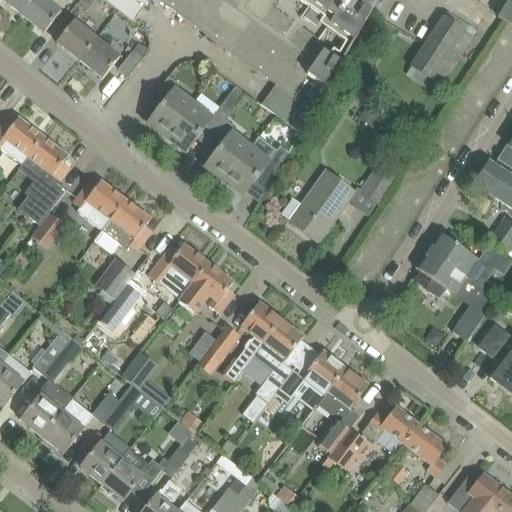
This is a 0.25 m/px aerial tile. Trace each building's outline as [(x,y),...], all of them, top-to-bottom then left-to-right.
[(33,0),(0,0),(21,16),(33,0)] [(61,12),(44,0),(33,0),(21,16),(44,34),(61,12)] [(81,0),(76,6),(86,13),(96,0),(81,0)] [(102,0),(133,24),(149,0),(102,0)] [(155,0),(276,86),(261,106),(300,134),(379,0),(155,0)] [(511,6),(507,3),(497,19),(511,28),(511,6)] [(425,47),(411,67),(438,86),(472,36),(445,17),(425,47)] [(57,44),(79,61),(96,40),(73,22),(57,44)] [(96,40),(79,61),(102,80),(119,59),(96,40)] [(138,45),(133,52),(143,60),(147,53),(138,45)] [(128,79),(143,60),(133,52),(117,71),(128,79)] [(148,125),(167,139),(193,106),(174,92),(179,85),(169,77),(153,97),(163,105),(148,125)] [(246,95),(235,88),(228,97),(238,105),(246,95)] [(201,134),(211,141),(226,121),(216,113),(211,119),(193,106),(167,139),(186,154),(201,134)] [(27,159),(43,139),(18,120),(13,126),(6,121),(0,128),(0,148),(1,149),(21,166),(27,159)] [(224,183),(250,149),(231,135),(236,129),(226,121),(211,141),(220,148),(205,168),(224,183)] [(43,139),(27,159),(21,166),(22,166),(19,170),(33,181),(32,182),(41,188),(32,201),(28,198),(18,210),(39,227),(68,189),(59,183),(69,169),(62,164),(68,157),(43,139)] [(258,177),(270,186),(289,154),(280,148),(273,157),(268,163),(250,149),(224,183),(243,197),(258,177)] [(497,200),(511,178),(488,162),(473,185),(497,200)] [(378,165),(362,189),(381,201),(379,204),(379,205),(397,178),(378,165)] [(354,193),(337,182),(326,174),(302,207),(293,200),(281,215),(291,222),(290,224),(318,244),(354,193)] [(511,210),(511,177),(511,178),(497,200),(511,210)] [(73,204),(80,209),(77,213),(102,233),(126,202),(100,183),(95,189),(88,184),(73,204)] [(268,215),(277,220),(289,202),(279,196),(268,215)] [(126,251),(129,248),(136,253),(152,233),(145,227),(150,221),(126,202),(102,233),(126,251)] [(66,227),(50,215),(31,238),(47,251),(66,227)] [(511,261),(511,224),(504,220),(487,245),(511,262),(511,261)] [(494,270),(479,261),(440,235),(428,253),(467,279),(481,290),(494,270)] [(171,247),(159,263),(148,278),(158,286),(159,285),(180,301),(208,265),(183,246),(178,253),(171,247)] [(503,276),(511,264),(487,248),(479,261),(494,270),(503,276)] [(465,342),(496,300),(481,290),(467,279),(428,253),(416,270),(432,281),(427,288),(426,291),(428,293),(435,298),(438,299),(441,297),(446,290),(470,306),(452,333),(465,342)] [(115,262),(95,288),(114,302),(134,276),(115,262)] [(233,284),(208,265),(180,301),(178,304),(193,317),(208,298),(213,302),(209,309),(219,316),(235,296),(228,291),(233,284)] [(141,298),(127,287),(99,324),(113,334),(141,298)] [(234,383),(241,374),(281,321),(259,304),(240,328),(254,338),(252,340),(249,342),(244,347),(245,352),(225,377),(234,383)] [(0,307),(0,326),(9,316),(9,315),(0,307)] [(37,321),(58,337),(32,369),(42,377),(71,339),(41,315),(37,321)] [(281,321),(253,358),(272,373),(255,395),(268,404),(293,372),(283,365),(304,338),(281,321)] [(511,341),(494,327),(478,348),(501,366),(489,381),(511,397),(511,341)] [(133,329),(127,337),(137,344),(143,336),(133,329)] [(223,331),(206,354),(219,363),(238,338),(225,329),(223,331)] [(82,348),(71,339),(42,377),(48,382),(52,385),(53,384),(82,348)] [(293,373),(276,394),(289,404),(295,396),(314,411),(317,407),(346,370),(323,353),(310,369),(302,379),(293,373)] [(9,357),(1,367),(0,367),(0,405),(3,408),(31,374),(9,357)] [(360,417),(350,410),(367,387),(346,370),(317,407),(330,417),(336,416),(337,415),(343,420),(339,425),(335,422),(318,444),(330,454),(347,432),(348,432),(360,417)] [(33,406),(21,421),(42,438),(61,414),(72,399),(53,384),(52,385),(48,382),(38,395),(40,397),(33,406)] [(119,403),(102,424),(112,432),(133,405),(138,408),(146,397),(142,394),(132,386),(119,403)] [(109,395),(92,416),(93,417),(102,424),(119,403),(109,395)] [(61,414),(42,438),(63,455),(76,440),(82,431),(93,417),(92,416),(72,400),(61,414)] [(377,414),(362,433),(375,443),(377,441),(397,456),(404,447),(419,427),(395,408),(386,420),(377,414)] [(180,425),(181,426),(191,433),(194,435),(203,425),(188,414),(180,425)] [(425,472),(436,480),(446,466),(437,459),(446,448),(419,427),(404,447),(429,467),(425,472)] [(349,432),(329,458),(346,471),(366,445),(349,432)] [(102,485),(129,451),(108,434),(100,444),(81,469),(102,485)] [(162,470),(161,471),(171,478),(197,446),(187,438),(168,463),(162,470)] [(238,444),(230,438),(222,449),(229,455),(238,444)] [(236,467),(246,453),(237,447),(227,460),(236,467)] [(138,500),(161,471),(162,470),(151,461),(148,466),(129,451),(102,485),(102,486),(100,489),(111,498),(113,495),(123,502),(130,494),(138,500)] [(398,466),(388,479),(397,486),(407,473),(398,466)] [(225,511),(250,481),(240,473),(211,510),(213,511),(225,511)] [(471,474),(458,490),(447,505),(456,511),(497,511),(510,496),(483,476),(479,481),(471,474)] [(265,494),(279,505),(291,489),(277,478),(265,494)] [(242,511),(259,490),(256,487),(257,486),(250,481),(225,511),(242,511)] [(181,492),(169,482),(162,492),(160,491),(143,511),(176,511),(169,506),(181,492)] [(425,511),(437,496),(424,487),(410,505),(419,511),(425,511)] [(511,511),(511,497),(510,496),(497,511),(511,511)] [(294,511),(291,509),(281,503),(274,511),(294,511)]
